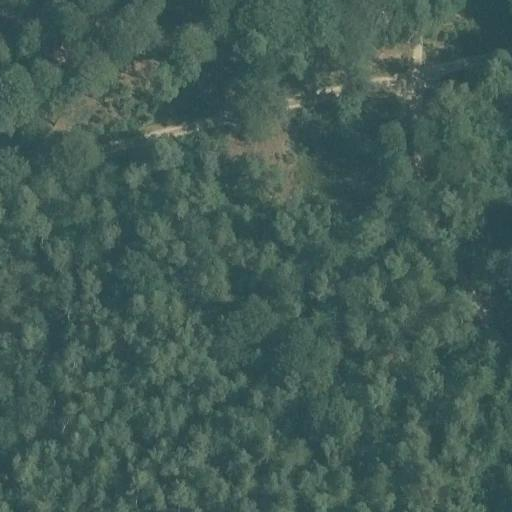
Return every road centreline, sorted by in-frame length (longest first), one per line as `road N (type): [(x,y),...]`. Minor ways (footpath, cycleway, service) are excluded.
road 1 (track): [(511,51),(0,173)]
road 2 (track): [(511,371),(432,224),(418,165),(415,72),(425,0)]
